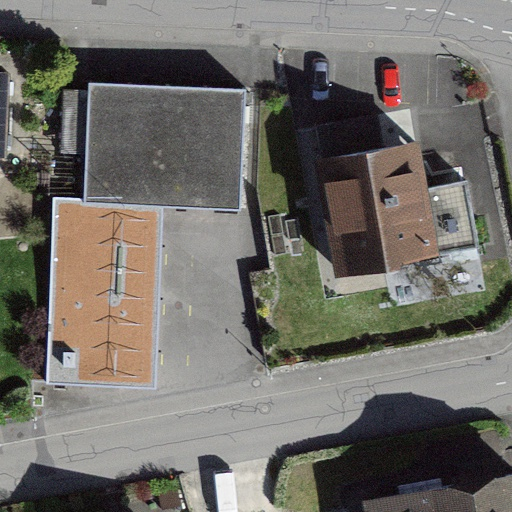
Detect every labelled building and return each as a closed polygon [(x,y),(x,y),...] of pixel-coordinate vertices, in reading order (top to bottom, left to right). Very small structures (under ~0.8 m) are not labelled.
[(0,144),(7,145),(10,58),(0,57),(0,144)] [(84,147),(86,83),(62,82),(61,146),(84,147)] [(86,83),(84,147),(83,191),(52,191),(47,378),(155,381),(160,201),(243,204),(245,83),(86,83)] [(311,120),(335,264),(476,240),(464,169),(428,175),(416,103),(311,120)] [(17,251),(29,251),(29,239),(17,239),(17,251)] [(511,511),(511,469),(486,475),(364,501),(365,511),(511,511)]
